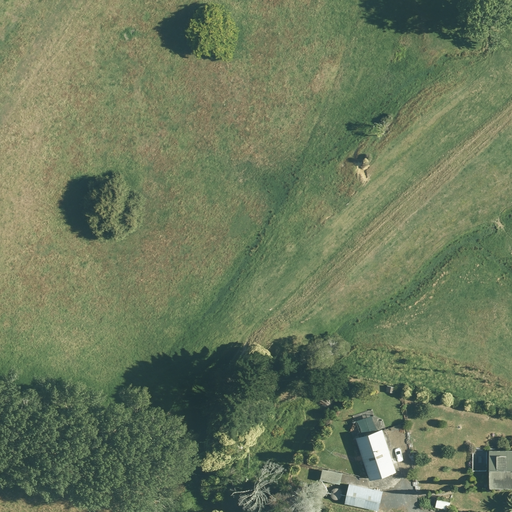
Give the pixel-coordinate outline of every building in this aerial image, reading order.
[(377,431),(373,417),(356,422),(359,430),(355,432),(370,480),(396,472),(382,430),(377,431)] [(511,450),(474,449),(473,468),(490,469),(489,488),(511,488),(511,450)] [(343,471),(323,468),(321,480),(341,483),(343,471)] [(384,490),(350,484),(346,504),(380,510),(384,490)] [(343,488),(331,487),(330,499),(342,500),(343,488)] [(451,502),(438,499),(436,507),(449,510),(451,502)]
